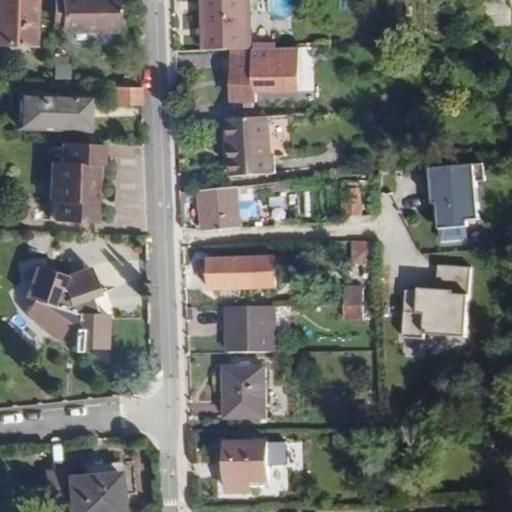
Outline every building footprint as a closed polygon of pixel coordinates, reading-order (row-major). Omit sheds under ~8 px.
[(0,0),(0,44),(34,47),(36,0),(0,0)] [(119,33),(119,0),(98,0),(82,1),(82,0),(63,0),(64,4),(56,4),(55,29),(64,29),(64,31),(98,31),(98,34),(119,33)] [(254,50),(252,1),(205,1),(206,52),(254,50)] [(282,72),(281,50),(262,51),(262,55),(237,55),(237,71),(237,102),(237,104),(249,104),(257,104),(258,81),(273,81),(273,72),(282,72)] [(69,86),(70,72),(54,71),(53,86),(69,86)] [(143,106),(142,89),(117,88),(116,104),(143,106)] [(88,101),(23,98),(22,127),(87,130),(88,101)] [(274,176),(270,118),(229,122),(233,178),(274,176)] [(92,202),(94,166),(101,166),(104,167),(105,145),(64,144),(63,163),(54,163),(51,203),(57,204),(56,221),(97,224),(99,203),(92,202)] [(484,181),(482,164),(423,171),(424,188),(431,188),(432,195),(437,195),(440,224),(479,220),(475,182),(484,181)] [(99,203),(101,166),(94,166),(92,202),(99,203)] [(243,229),(239,190),(203,193),(203,199),(207,233),(243,229)] [(347,193),(348,220),(364,220),(363,192),(347,193)] [(368,241),(350,241),(349,265),(367,265),(368,241)] [(459,323),(453,253),(421,256),(423,284),(393,286),(398,333),(419,332),(418,326),(459,323)] [(257,290),(257,260),(213,261),(212,291),(225,290),(245,290),(257,290)] [(43,268),(32,300),(39,302),(36,312),(36,316),(36,321),(38,326),(41,331),(45,335),(50,339),(56,343),(63,346),(77,348),(77,351),(82,352),(84,349),(110,353),(114,319),(101,317),(96,302),(106,297),(97,270),(75,277),(69,276),(43,268)] [(363,307),(363,295),(363,288),(346,288),(347,308),(363,307)] [(244,298),(245,290),(225,290),(225,299),(244,298)] [(375,307),(375,295),(363,295),(363,307),(375,307)] [(364,319),(363,307),(347,308),(347,319),(364,319)] [(276,355),(277,309),(231,309),(230,355),(276,355)] [(228,370),(228,419),(268,419),(266,370),(228,370)] [(230,445),(231,493),(253,494),(254,484),(271,483),(270,445),(230,445)] [(49,473),(52,505),(71,504),(71,511),(124,511),(120,474),(69,479),(68,471),(49,473)]
